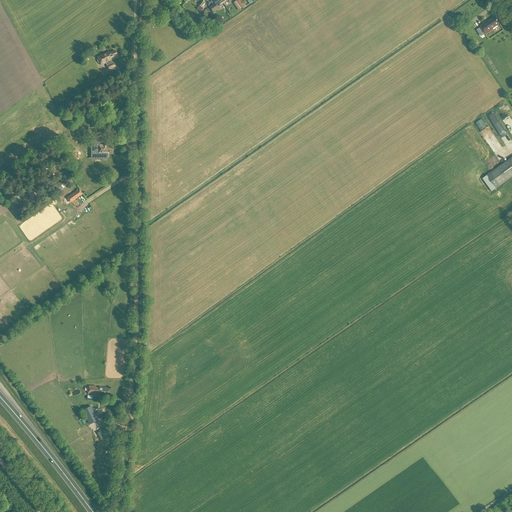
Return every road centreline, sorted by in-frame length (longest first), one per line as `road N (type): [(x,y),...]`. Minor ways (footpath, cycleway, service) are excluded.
road 1 (track): [(119,511),(136,327),(135,0)]
road 2 (trunk): [(92,511),(0,396)]
